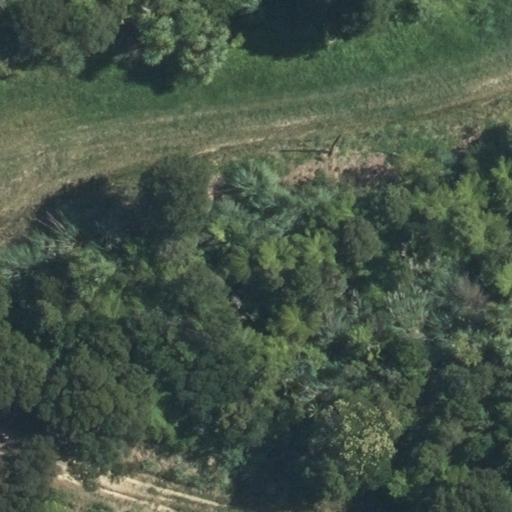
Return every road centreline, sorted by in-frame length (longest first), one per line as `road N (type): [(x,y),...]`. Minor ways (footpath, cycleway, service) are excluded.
road 1 (track): [(511,40),(474,62),(187,88),(0,153)]
road 2 (track): [(0,412),(341,511)]
